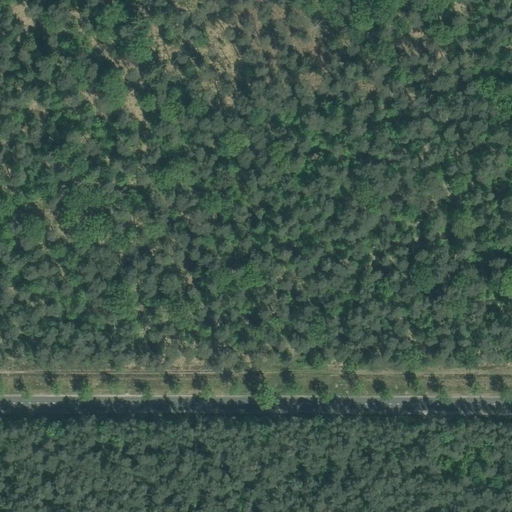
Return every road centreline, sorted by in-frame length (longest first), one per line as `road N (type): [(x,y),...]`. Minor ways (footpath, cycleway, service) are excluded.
road 1 (track): [(0,371),(511,370)]
road 2 (unclassified): [(511,404),(0,403)]
